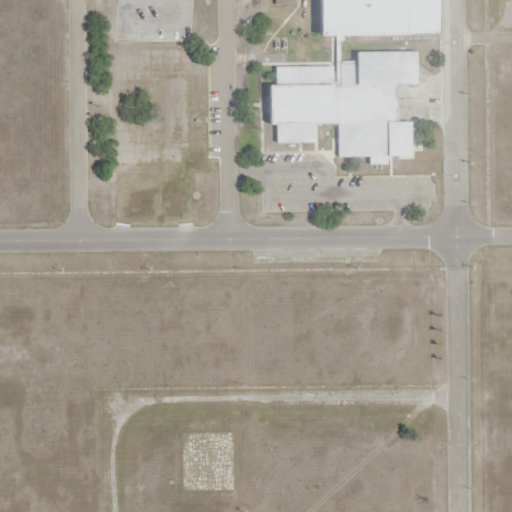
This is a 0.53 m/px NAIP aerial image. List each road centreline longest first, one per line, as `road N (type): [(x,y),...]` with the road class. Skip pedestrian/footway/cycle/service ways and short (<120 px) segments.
road 1 (residential): [(457,511),(452,0)]
road 2 (residential): [(511,235),(0,240)]
road 3 (residential): [(115,511),(114,443),(125,410),(160,399),(457,399)]
road 4 (residential): [(79,240),(77,0)]
road 5 (residential): [(228,238),(225,0)]
